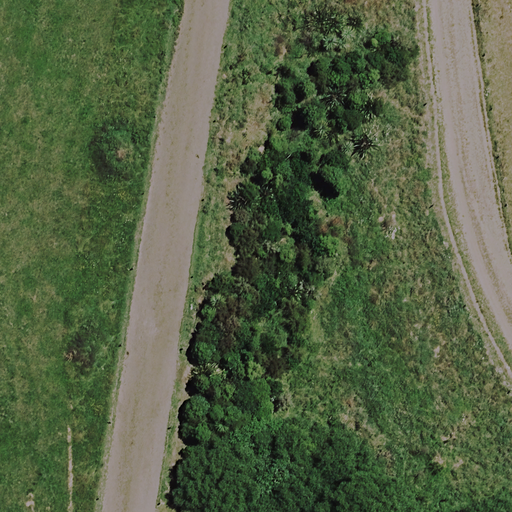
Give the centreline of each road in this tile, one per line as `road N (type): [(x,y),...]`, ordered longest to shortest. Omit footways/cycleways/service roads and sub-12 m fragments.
road 1 (track): [(126,511),(201,0)]
road 2 (track): [(511,273),(461,0)]
